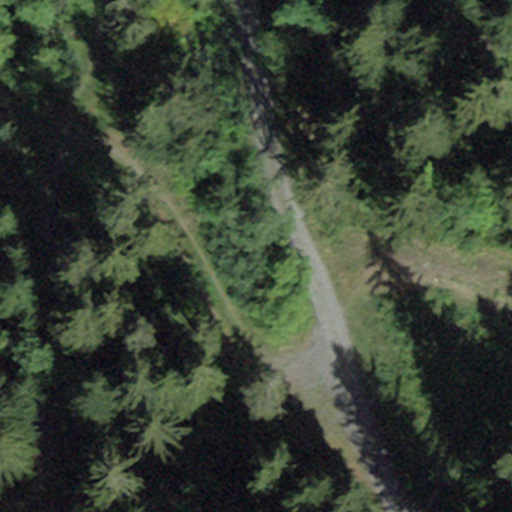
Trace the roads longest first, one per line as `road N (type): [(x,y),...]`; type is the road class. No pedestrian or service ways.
road 1 (track): [(408,511),(336,357),(251,107),(249,0)]
road 2 (track): [(336,357),(299,371),(232,340),(147,193),(0,95)]
